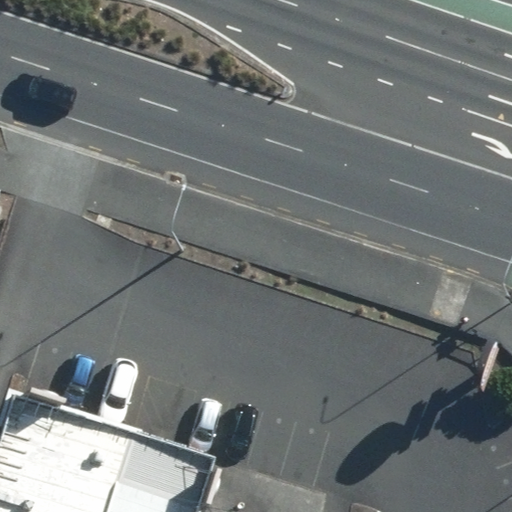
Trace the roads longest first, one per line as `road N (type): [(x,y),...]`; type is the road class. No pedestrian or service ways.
road 1 (primary): [(511,210),(0,44)]
road 2 (primary): [(314,0),(511,69)]
